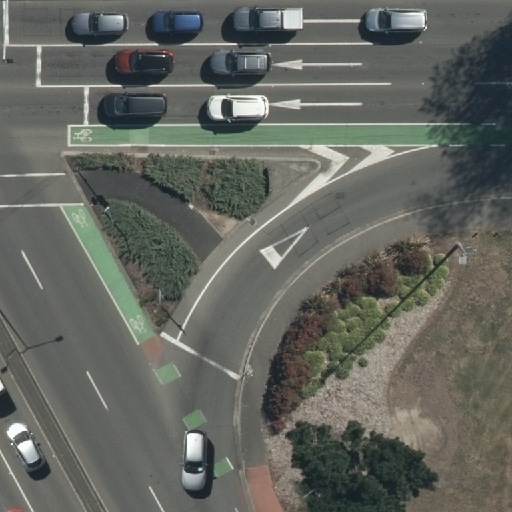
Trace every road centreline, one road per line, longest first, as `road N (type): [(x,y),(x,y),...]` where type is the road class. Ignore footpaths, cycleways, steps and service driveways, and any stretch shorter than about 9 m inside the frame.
road 1 (primary): [(511,157),(405,178),(349,201),(294,235),(245,281),(206,358),(167,511)]
road 2 (primary): [(511,62),(0,67)]
road 3 (primary): [(0,213),(163,511)]
